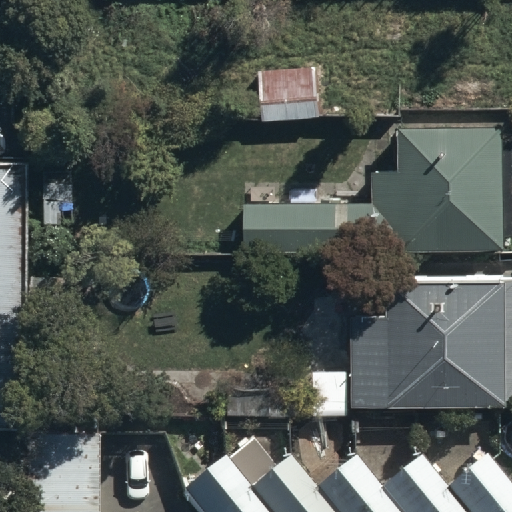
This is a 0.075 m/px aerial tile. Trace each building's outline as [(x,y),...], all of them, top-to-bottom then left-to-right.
[(263,75),(263,119),(321,118),(321,74),(263,75)] [(508,259),(509,134),(407,134),(407,205),(384,205),(384,259),(508,259)] [(0,167),(0,419),(25,420),(25,167),(0,167)] [(330,258),(331,210),(252,208),(250,256),(330,258)] [(511,410),(511,295),(353,294),(353,410),(511,410)] [(315,419),(314,376),(224,377),(224,420),(315,419)] [(33,455),(34,511),(102,511),(102,455),(33,455)] [(511,511),(511,494),(490,467),(449,500),(458,511),(511,511)] [(360,473),(322,506),(326,511),(387,511),(384,507),(360,473)] [(456,511),(425,474),(384,507),(387,511),(456,511)] [(257,511),(228,475),(187,508),(189,511),(257,511)] [(298,476),(257,509),(258,511),(326,511),(322,506),(298,476)]
